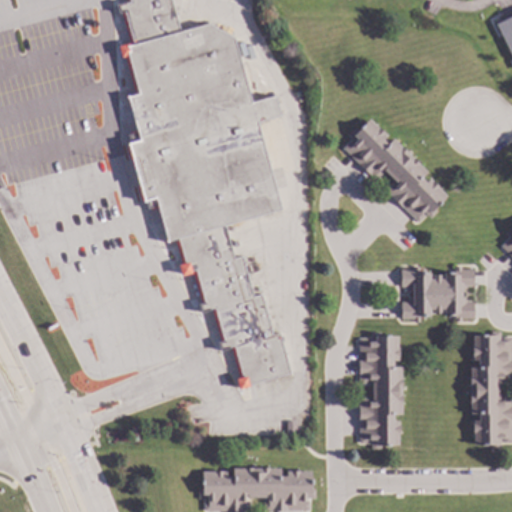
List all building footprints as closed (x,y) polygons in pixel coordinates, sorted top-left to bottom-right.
[(169,0),(179,32),(207,24),(232,38),(251,103),(274,96),(279,115),(254,122),(280,210),(223,226),(233,259),(241,256),(252,297),(260,295),(271,335),(278,333),(289,372),(239,387),(237,381),(242,380),(232,346),(220,349),(219,343),(223,342),(213,308),(201,311),(199,305),(204,304),(194,269),(182,273),(180,267),(185,266),(177,238),(166,241),(156,204),(148,207),(146,199),(143,200),(127,144),(130,143),(128,135),(136,133),(126,97),(137,94),(125,53),(122,54),(120,48),(133,44),(123,10),(118,12),(117,6),(129,2),(128,0),(169,0)] [(511,60),(494,24),(511,15),(511,60)] [(376,128),(377,127),(386,136),(382,140),(386,144),(391,139),(408,153),(404,157),(408,161),(412,157),(419,164),(418,165),(425,173),(420,178),(424,182),(428,178),(437,188),(445,197),(433,209),(436,212),(429,218),(423,212),(422,214),(423,215),(416,222),(389,196),(389,195),(385,191),(391,184),(394,187),(397,184),(383,170),(373,180),(357,164),(342,148),(349,141),(352,144),(354,142),(347,135),(353,129),(356,131),(368,119),(376,128)] [(511,258),(500,246),(506,239),(509,242),(511,240),(504,233),(510,226),(511,228),(511,258)] [(461,269),(472,269),(472,286),(465,286),(465,289),(460,289),(461,299),(465,299),(465,301),(472,301),(472,319),(460,319),(460,322),(453,322),(453,317),(443,318),(443,313),(429,313),(429,316),(418,316),(418,322),(412,322),(412,320),(400,320),(399,302),(407,302),(407,300),(412,299),(412,290),(406,290),(406,287),(399,287),(399,269),(411,269),(411,266),(418,266),(418,273),(429,273),(429,275),(442,275),(442,272),(454,272),(454,266),(461,266),(461,269)] [(379,337),(397,337),(398,361),(392,361),(392,366),(400,366),(400,382),(401,382),(400,415),(392,415),(392,421),(397,421),(397,424),(398,424),(398,434),(397,434),(397,446),(380,446),(380,450),(370,450),(370,441),(367,441),(367,443),(358,443),(357,405),(358,405),(358,398),(367,398),(367,403),(374,403),(374,400),(371,400),(371,381),(374,381),(374,379),(367,379),(367,383),(358,383),(358,377),(357,377),(357,361),(358,361),(358,338),(367,338),(367,343),(370,343),(370,332),(379,332),(379,337)] [(499,337),(511,338),(511,383),(498,383),(498,398),(511,398),(511,443),(499,443),(499,449),(490,449),(490,446),(472,446),(472,420),(477,420),(477,415),(469,415),(469,386),(468,386),(469,366),(477,366),(477,361),(472,361),(472,356),(471,356),(471,348),(472,348),(472,335),(489,335),(489,332),(499,332),(499,337)] [(295,434),(285,434),(285,421),(294,420),(295,434)] [(268,469),(279,469),(279,477),(285,477),(285,472),(289,471),(297,470),(297,472),(310,471),(310,498),(304,498),(304,501),(307,500),(308,510),(270,511),(263,511),(263,501),(267,501),(267,494),(264,495),(264,499),(247,499),(248,511),(224,511),(224,510),(203,511),(202,501),(206,501),(206,498),(197,499),(196,489),(201,489),(200,472),(213,472),(213,471),(221,471),(221,472),(225,472),(225,475),(232,475),(231,469),(251,468),(251,469),(268,468),(268,469)]
